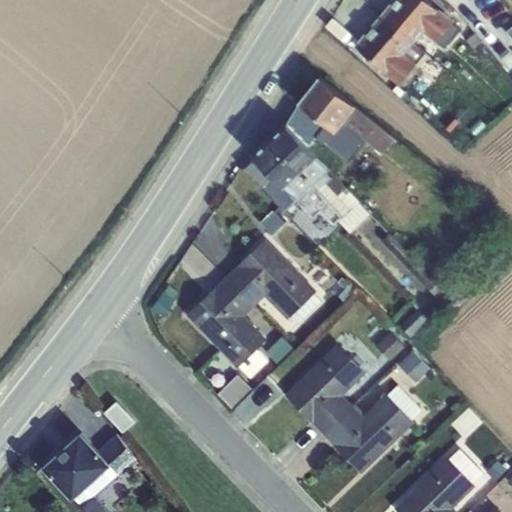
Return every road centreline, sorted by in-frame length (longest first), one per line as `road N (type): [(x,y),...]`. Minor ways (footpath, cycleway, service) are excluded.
road 1 (secondary): [(98,306),(298,0)]
road 2 (residential): [(98,306),(293,511)]
road 3 (secondary): [(0,431),(98,306)]
